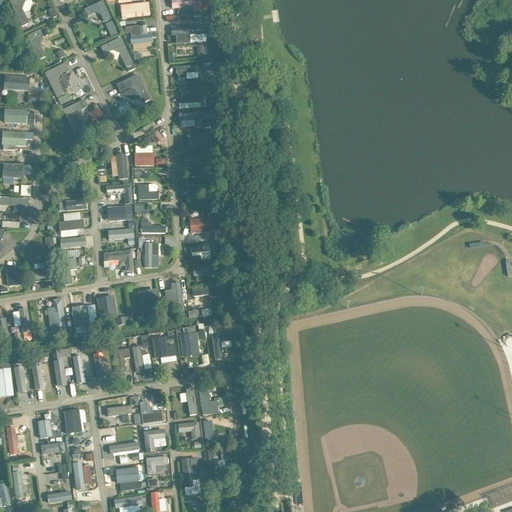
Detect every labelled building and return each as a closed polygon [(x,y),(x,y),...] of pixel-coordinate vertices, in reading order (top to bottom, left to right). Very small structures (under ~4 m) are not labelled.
[(11,0),(10,1),(22,27),(29,23),(22,9),(24,2),(29,0),(11,0)] [(205,10),(204,0),(187,0),(172,1),(172,5),(173,9),(180,9),(182,8),(182,11),(193,10),(193,12),(200,12),(200,10),(205,10)] [(88,17),(96,13),(101,15),(104,22),(111,19),(103,2),(84,10),(88,17)] [(139,10),(139,5),(122,7),(123,13),(121,13),(121,16),(122,19),(149,16),(148,9),(139,10)] [(254,11),(247,12),(249,33),(256,32),(254,11)] [(118,33),(113,21),(105,25),(111,37),(118,33)] [(139,26),(124,28),(125,34),(131,34),(131,36),(132,41),(132,45),(152,42),(151,35),(147,35),(146,26),(139,27),(139,26)] [(206,26),(172,28),(172,37),(175,36),(176,45),(188,45),(188,36),(205,35),(206,35),(206,26)] [(45,58),(39,46),(43,38),(48,35),(45,28),(27,36),(38,61),(45,58)] [(121,39),(101,48),(104,54),(113,51),(119,53),(126,67),(133,64),(121,39)] [(214,55),(213,46),(203,47),(204,56),(214,55)] [(197,60),(197,51),(182,50),(182,59),(197,60)] [(63,53),(57,55),(60,61),(66,58),(63,53)] [(64,95),(57,81),(60,75),(69,70),(66,64),(45,74),(57,98),(64,95)] [(211,64),(204,64),(205,76),(212,76),(211,64)] [(185,79),(185,74),(188,74),(197,73),(202,73),(202,66),(176,68),(177,71),(177,74),(178,74),(178,80),(185,79)] [(138,76),(117,86),(120,92),(130,88),(136,90),(143,103),(149,100),(138,76)] [(4,90),(28,92),(29,78),(5,77),(4,90)] [(210,78),(201,78),(202,87),(210,87),(210,85),(210,78)] [(180,90),(181,104),(201,103),(200,88),(180,90)] [(84,101),(63,111),(75,135),(82,132),(75,118),(77,112),(87,107),(84,101)] [(152,104),(147,106),(150,113),(155,110),(152,104)] [(6,110),(5,123),(26,124),(26,111),(6,110)] [(201,113),(180,115),(180,122),(194,121),(195,127),(201,126),(201,121),(202,121),(210,120),(211,127),(213,127),(214,129),(221,128),(220,112),(201,113)] [(163,138),(157,131),(150,137),(156,144),(163,138)] [(3,132),(3,146),(3,150),(15,151),(15,146),(25,147),(25,140),(32,141),(33,134),(25,133),(3,132)] [(189,148),(209,147),(208,133),(188,134),(189,148)] [(82,134),(75,137),(79,144),(85,141),(82,134)] [(135,154),(135,167),(153,166),(152,154),(135,154)] [(119,180),(127,179),(125,155),(117,156),(119,180)] [(210,164),(210,156),(186,157),(186,165),(210,164)] [(3,178),(21,179),(22,166),(4,165),(3,178)] [(23,166),(23,173),(31,174),(32,166),(23,166)] [(214,178),(187,178),(187,186),(214,186),(214,178)] [(23,195),(31,195),(32,185),(23,185),(23,195)] [(132,204),(130,186),(107,187),(107,190),(107,195),(125,193),(125,204),(132,204)] [(149,193),(148,186),(138,187),(138,191),(138,194),(139,202),(158,200),(158,192),(149,193)] [(77,202),(66,203),(67,211),(86,209),(84,193),(76,194),(77,202)] [(28,200),(0,198),(0,205),(15,206),(20,212),(19,221),(27,221),(28,200)] [(208,199),(204,203),(209,209),(213,205),(208,199)] [(125,208),(108,209),(108,215),(116,215),(116,221),(126,221),(125,208)] [(80,221),(80,216),(63,218),(64,223),(59,223),(60,232),(84,229),(83,221),(80,221)] [(213,219),(191,221),(192,234),(214,232),(213,219)] [(166,234),(166,227),(152,227),(152,224),(149,224),(149,220),(141,220),(141,221),(141,227),(141,234),(166,234)] [(133,230),(109,232),(109,240),(133,238),(133,230)] [(85,239),(61,241),(61,249),(85,247),(85,239)] [(144,249),(144,269),(152,269),(152,256),(158,256),(158,244),(144,244),(144,249)] [(211,244),(191,246),(192,254),(212,252),(211,244)] [(126,272),(133,272),(131,251),(124,251),(124,253),(105,254),(105,262),(125,260),(126,272)] [(31,256),(22,257),(24,265),(32,263),(31,256)] [(75,259),(61,261),(64,286),(72,285),(70,271),(77,270),(75,259)] [(218,274),(218,266),(194,269),(194,277),(218,274)] [(30,271),(32,283),(54,281),(52,268),(30,271)] [(8,286),(23,285),(21,269),(6,270),(8,286)] [(176,310),(182,309),(182,308),(179,284),(175,285),(172,285),(173,290),(168,291),(167,292),(169,310),(176,309),(176,310)] [(226,287),(192,290),(192,297),(209,296),(211,298),(222,297),(223,306),(228,306),(226,287)] [(140,299),(143,313),(151,312),(150,308),(158,307),(155,293),(147,294),(148,298),(140,299)] [(51,333),(66,330),(61,301),(54,302),(55,309),(57,318),(49,319),(50,323),(51,333)] [(98,302),(100,316),(108,315),(109,318),(117,317),(114,303),(106,305),(106,301),(98,302)] [(80,307),(73,308),(73,311),(74,321),(75,328),(89,326),(89,323),(88,315),(87,306),(80,307)] [(27,309),(19,310),(22,334),(30,332),(27,309)] [(197,310),(187,311),(188,319),(198,318),(197,310)] [(185,336),(180,337),(182,351),(198,348),(196,335),(195,328),(184,330),(185,336)] [(215,360),(223,359),(221,343),(230,342),(229,334),(212,336),(212,340),(215,360)] [(174,346),(166,347),(165,338),(153,340),(156,359),(161,358),(160,355),(175,353),(174,346)] [(132,348),(136,373),(144,371),(141,356),(145,355),(145,351),(141,352),(140,347),(132,348)] [(130,358),(128,350),(114,352),(118,374),(126,373),(124,359),(130,358)] [(97,379),(105,378),(102,354),(94,356),(97,379)] [(73,358),(77,383),(85,382),(81,357),(73,358)] [(54,362),(58,386),(66,385),(62,361),(54,362)] [(0,395),(12,394),(9,363),(0,363),(0,395)] [(32,365),(36,390),(44,389),(40,363),(32,365)] [(14,369),(19,393),(26,392),(22,368),(14,369)] [(210,402),(208,388),(204,389),(199,390),(202,406),(201,406),(203,416),(219,414),(218,407),(219,407),(218,401),(210,402)] [(188,391),(186,391),(190,416),(192,416),(199,414),(195,390),(188,391)] [(140,396),(132,397),(132,405),(141,405),(140,396)] [(107,409),(108,417),(122,415),(123,422),(128,421),(128,415),(132,414),(131,406),(107,409)] [(67,435),(81,433),(78,410),(64,412),(67,435)] [(143,425),(163,422),(162,413),(142,416),(142,419),(142,421),(143,425)] [(38,422),(40,439),(52,437),(50,421),(38,422)] [(211,422),(203,423),(206,444),(214,443),(211,422)] [(200,439),(198,423),(179,426),(180,433),(191,432),(192,440),(200,439)] [(15,428),(7,429),(10,455),(18,454),(15,428)] [(163,431),(144,433),(146,448),(146,453),(154,452),(153,448),(152,439),(164,438),(163,431)] [(141,449),(139,442),(110,447),(111,455),(141,449)] [(64,443),(41,446),(42,455),(57,453),(58,456),(62,456),(62,453),(65,452),(64,443)] [(166,457),(146,459),(148,476),(156,475),(155,467),(167,465),(166,457)] [(212,483),(220,482),(217,458),(209,459),(210,463),(212,483)] [(199,480),(196,459),(182,461),(185,489),(193,488),(192,481),(199,480)] [(77,489),(85,488),(81,463),(73,464),(77,489)] [(137,468),(117,471),(118,484),(132,482),(133,490),(139,490),(138,481),(139,481),(139,477),(137,468)] [(12,473),(16,499),(24,498),(21,472),(12,473)] [(0,485),(0,492),(4,507),(11,505),(6,484),(0,485)] [(49,504),(71,500),(70,492),(58,494),(48,496),(48,499),(49,500),(49,504)] [(160,511),(159,493),(151,494),(152,511),(160,511)] [(141,497),(115,501),(116,509),(142,505),(141,497)]
